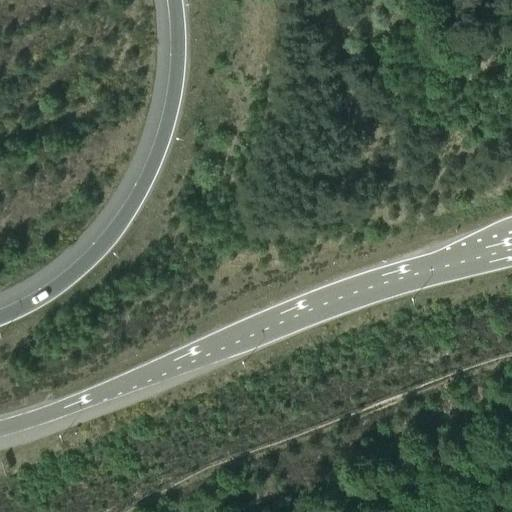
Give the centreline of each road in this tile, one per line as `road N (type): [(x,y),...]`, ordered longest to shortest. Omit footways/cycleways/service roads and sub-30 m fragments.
road 1 (motorway): [(0,433),(384,281),(511,247)]
road 2 (motorway): [(171,0),(169,101),(131,199),(79,263),(0,314)]
